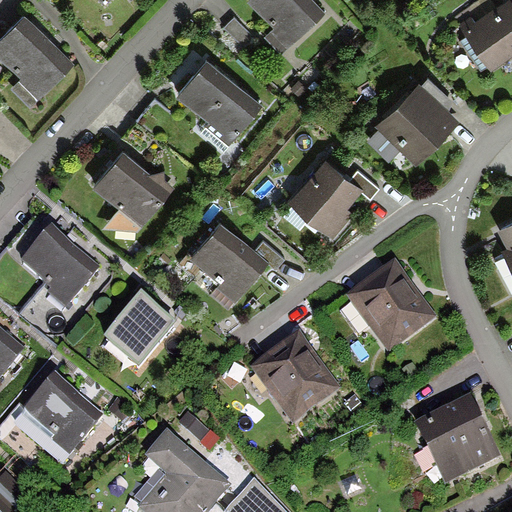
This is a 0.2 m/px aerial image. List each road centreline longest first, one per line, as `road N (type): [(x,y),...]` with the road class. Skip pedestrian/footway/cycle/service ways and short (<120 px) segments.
road 1 (residential): [(511,398),(455,270),(451,221),(478,154),(511,121)]
road 2 (residential): [(0,198),(183,0)]
